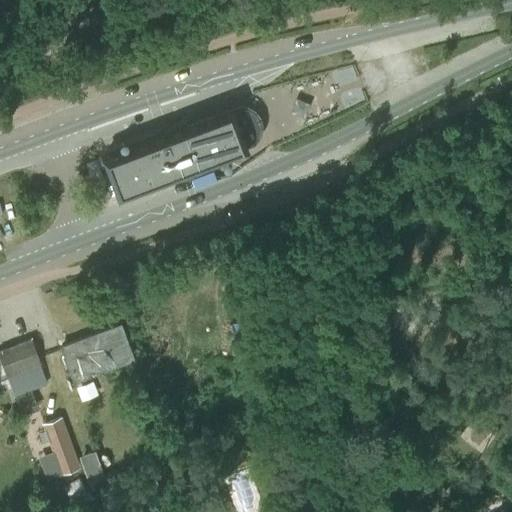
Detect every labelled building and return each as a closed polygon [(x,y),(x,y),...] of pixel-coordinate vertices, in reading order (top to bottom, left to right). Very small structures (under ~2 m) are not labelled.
[(233,107),(231,108),(231,107),(230,105),(102,154),(118,196),(246,147),(245,146),(253,143),(254,142),(256,140),(257,139),(258,137),(259,135),(260,133),(260,131),(260,129),(260,127),(260,125),(260,123),(260,121),(259,119),(258,117),(257,115),(256,114),(254,112),(253,111),(251,110),(249,108),(247,108),(245,107),(243,106),(241,106),(239,106),(237,106),(235,107),(233,107)] [(103,176),(96,158),(84,162),(91,181),(103,176)] [(110,196),(105,181),(93,186),(98,201),(110,196)] [(61,346),(74,380),(92,373),(133,358),(127,342),(120,323),(61,346)] [(46,382),(37,356),(31,339),(0,349),(0,357),(1,359),(10,387),(12,387),(21,407),(23,412),(37,407),(34,398),(30,388),(46,382)] [(78,466),(60,417),(43,423),(54,455),(43,460),(49,476),(78,466)] [(248,470),(230,475),(238,506),(256,501),(248,470)] [(403,491),(404,492),(414,509),(445,492),(435,473),(403,491)] [(70,496),(84,490),(79,477),(64,483),(70,496)]
